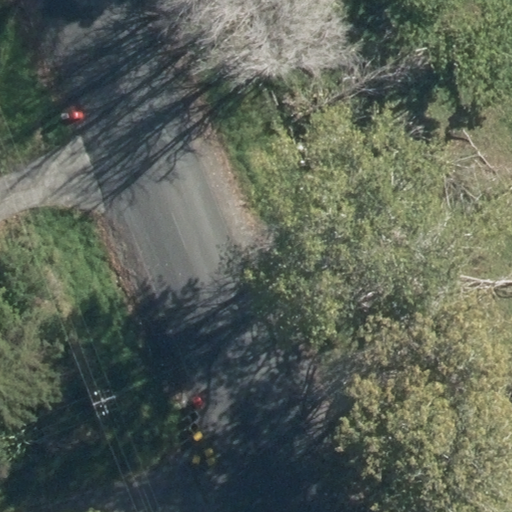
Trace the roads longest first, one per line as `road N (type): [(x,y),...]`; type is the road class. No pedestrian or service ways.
road 1 (unclassified): [(44,0),(246,511)]
road 2 (track): [(222,456),(79,511)]
